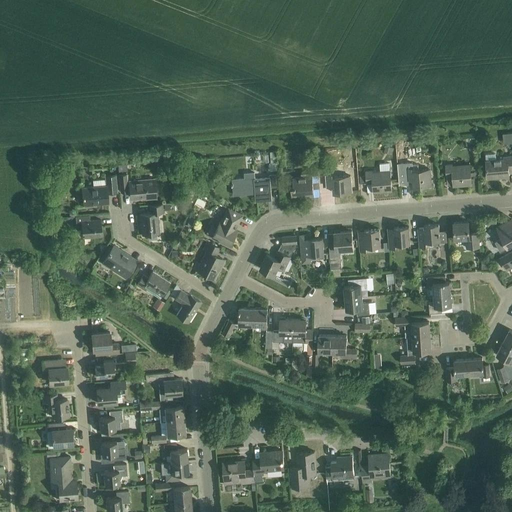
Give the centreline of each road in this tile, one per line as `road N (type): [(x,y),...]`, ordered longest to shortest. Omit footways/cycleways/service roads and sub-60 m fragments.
road 1 (residential): [(511,202),(277,221),(239,276)]
road 2 (residential): [(94,511),(76,331)]
road 3 (residential): [(369,445),(249,429),(207,435)]
road 4 (residential): [(226,302),(127,237),(125,215)]
road 5 (residential): [(207,435),(201,345),(226,302)]
